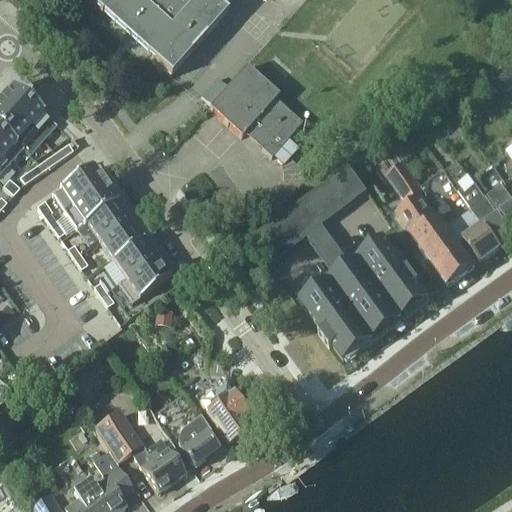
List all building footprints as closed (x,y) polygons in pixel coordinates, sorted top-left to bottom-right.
[(82,0),(101,16),(102,15),(147,55),(146,57),(170,79),(228,14),(211,0),(82,0)] [(209,112),(209,113),(226,127),(241,141),(248,133),(264,148),(260,152),(271,161),(301,127),(275,103),(278,99),(246,71),(209,112)] [(511,94),(511,78),(500,86),(508,97),(511,94)] [(13,91),(0,105),(0,134),(21,153),(22,154),(49,122),(13,91)] [(0,134),(0,177),(21,153),(0,134)] [(65,148),(56,155),(61,161),(70,154),(65,148)] [(61,161),(56,155),(48,161),(53,168),(61,161)] [(53,168),(48,161),(38,168),(43,175),(53,168)] [(438,221),(432,213),(422,199),(421,199),(419,196),(423,193),(404,167),(387,179),(407,207),(401,212),(401,213),(396,217),(407,233),(416,237),(421,245),(417,247),(447,289),(475,269),(459,247),(448,232),(440,220),(438,221)] [(38,168),(29,175),(34,182),(43,175),(38,168)] [(333,181),(349,203),(362,194),(365,197),(366,197),(347,170),(333,181)] [(91,172),(52,200),(76,235),(85,228),(115,207),(91,172)] [(29,175),(19,183),(24,189),(34,182),(29,175)] [(333,181),(319,191),(335,213),(349,203),(333,181)] [(9,184),(2,191),(12,200),(19,193),(9,184)] [(511,200),(502,187),(487,198),(511,232),(511,200)] [(511,241),(511,232),(487,198),(484,201),(475,189),(464,197),(461,193),(458,195),(472,214),(483,229),(486,227),(502,249),(511,241)] [(305,201),(321,224),(335,213),(319,191),(305,201)] [(291,212),(307,234),(321,224),(305,201),(291,212)] [(50,217),(43,207),(36,211),(43,221),(50,217)] [(115,207),(85,228),(99,247),(128,226),(115,207)] [(277,222),(293,244),(307,234),(291,212),(277,222)] [(472,214),(448,232),(459,247),(466,242),(481,264),(499,251),(483,229),(472,214)] [(50,217),(44,222),(50,231),(57,227),(50,217)] [(262,232),(279,255),(293,244),(277,222),(262,232)] [(128,226),(99,247),(112,265),(141,244),(128,226)] [(57,227),(50,231),(57,241),(63,236),(57,227)] [(279,255),(262,232),(249,242),(268,269),(269,268),(266,264),(279,255)] [(383,243),(387,248),(361,267),(357,262),(354,263),(357,267),(349,272),(343,264),(332,272),(338,280),(330,286),(328,283),(326,285),(330,290),(304,309),(300,304),(299,305),(343,365),(428,302),(384,242),(383,243)] [(141,244),(112,265),(125,284),(155,263),(141,244)] [(73,249),(66,253),(73,263),(80,259),(73,249)] [(80,260),(73,264),(80,274),(87,270),(80,260)] [(155,263),(125,284),(138,303),(168,282),(155,263)] [(99,286),(92,291),(99,301),(106,296),(99,286)] [(106,296),(99,301),(107,311),(113,307),(106,296)] [(20,381),(11,388),(16,395),(25,387),(20,381)] [(244,412),(239,405),(237,403),(233,397),(232,397),(226,388),(214,386),(195,400),(200,406),(204,412),(206,415),(206,416),(228,447),(248,432),(241,423),(248,418),(244,412)] [(148,461),(144,456),(165,442),(144,412),(123,426),(118,419),(94,436),(117,469),(130,459),(157,497),(185,478),(168,453),(159,459),(156,455),(148,461)] [(194,471),(218,454),(205,436),(209,434),(200,421),(185,432),(182,435),(179,438),(178,441),(178,446),(178,449),(181,454),(194,471)] [(120,502),(132,494),(117,473),(104,482),(107,486),(96,493),(90,486),(71,499),(77,507),(70,511),(123,511),(125,510),(120,502)] [(0,511),(17,511),(0,487),(0,511)]
